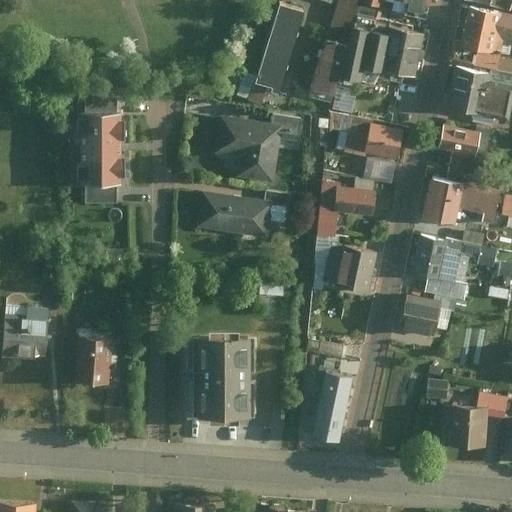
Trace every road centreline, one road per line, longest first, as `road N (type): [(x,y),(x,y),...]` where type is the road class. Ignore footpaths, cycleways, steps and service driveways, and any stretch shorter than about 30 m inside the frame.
road 1 (residential): [(351,477),(451,0)]
road 2 (residential): [(0,454),(351,477)]
road 3 (residential): [(351,477),(511,493)]
